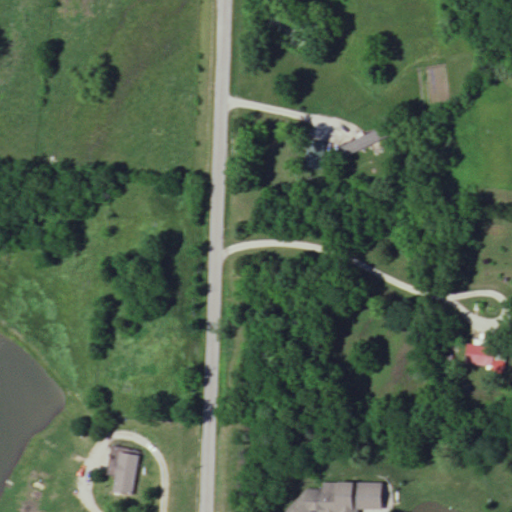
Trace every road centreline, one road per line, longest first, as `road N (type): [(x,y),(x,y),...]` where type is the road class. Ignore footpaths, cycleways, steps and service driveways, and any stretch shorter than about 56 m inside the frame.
road 1 (residential): [(204,511),(223,0)]
road 2 (residential): [(214,251),(294,245),(329,252),(453,300)]
